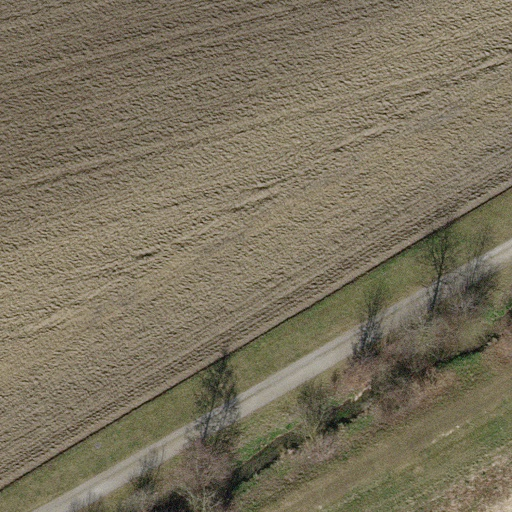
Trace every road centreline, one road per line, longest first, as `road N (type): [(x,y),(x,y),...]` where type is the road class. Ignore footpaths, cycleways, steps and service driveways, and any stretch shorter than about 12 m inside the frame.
road 1 (track): [(511,248),(65,511)]
road 2 (track): [(337,511),(511,419)]
